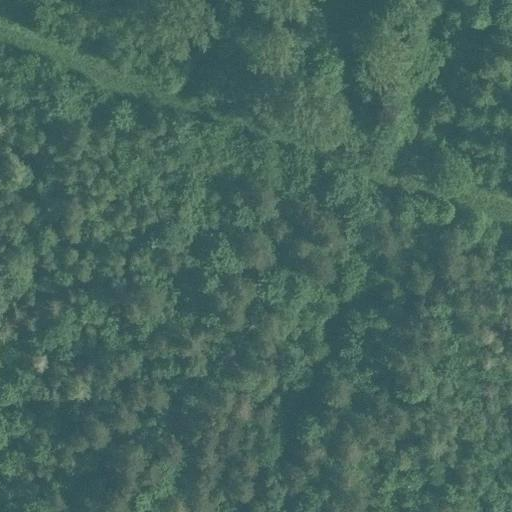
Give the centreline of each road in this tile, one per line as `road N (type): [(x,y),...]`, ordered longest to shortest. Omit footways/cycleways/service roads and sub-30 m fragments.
road 1 (track): [(511,226),(0,48)]
road 2 (track): [(511,197),(0,20)]
